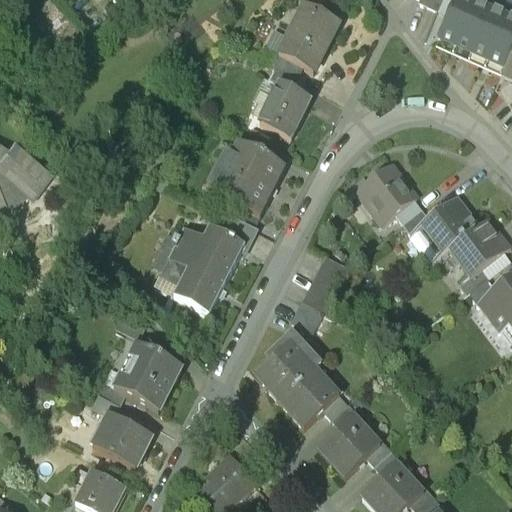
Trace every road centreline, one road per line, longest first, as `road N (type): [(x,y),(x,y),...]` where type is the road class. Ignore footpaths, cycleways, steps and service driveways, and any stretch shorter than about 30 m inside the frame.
road 1 (residential): [(220,385),(349,141),(387,115),(428,106),(479,124),(511,163)]
road 2 (residential): [(220,385),(337,511)]
road 3 (residential): [(152,511),(220,385)]
